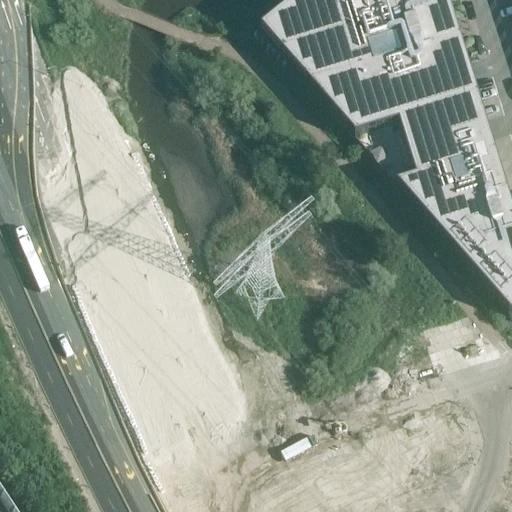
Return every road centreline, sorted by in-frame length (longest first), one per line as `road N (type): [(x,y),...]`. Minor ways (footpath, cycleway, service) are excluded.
road 1 (secondary): [(210,511),(101,275),(0,0)]
road 2 (secondary): [(0,181),(153,511)]
road 3 (unclassified): [(240,511),(240,486),(265,455),(511,368)]
